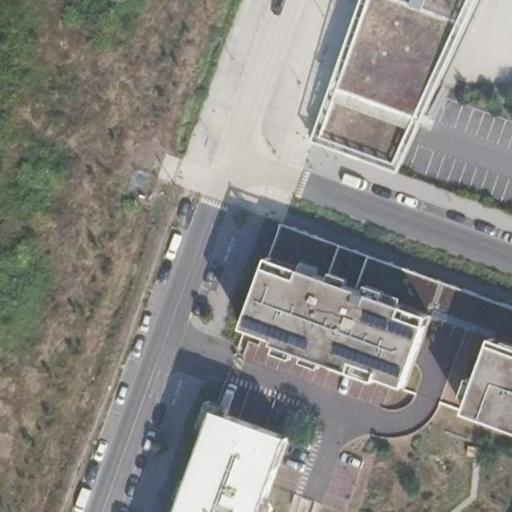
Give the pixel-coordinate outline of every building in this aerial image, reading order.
[(367,0),(364,9),(417,28),(415,32),(449,48),(471,0),(367,0)] [(417,28),(364,9),(332,102),(375,117),(397,69),(432,85),(449,48),(415,32),(417,28)] [(375,117),(332,102),(318,142),(394,169),(432,85),(397,69),(375,117)] [(511,433),(511,311),(368,260),(356,293),(328,283),(340,250),(332,247),(280,228),(241,336),(430,404),(456,330),(511,349),(511,367),(491,426),(511,433)] [(262,511),(288,442),(213,415),(178,511),(262,511)]
